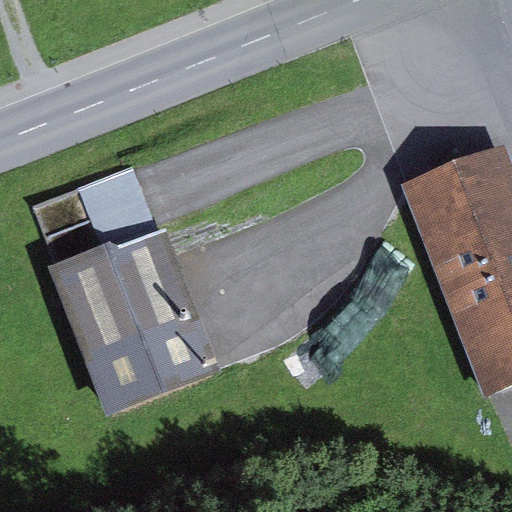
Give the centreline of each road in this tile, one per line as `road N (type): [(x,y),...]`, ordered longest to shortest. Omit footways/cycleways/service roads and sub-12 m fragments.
road 1 (tertiary): [(0,140),(356,0)]
road 2 (track): [(18,0),(56,118)]
